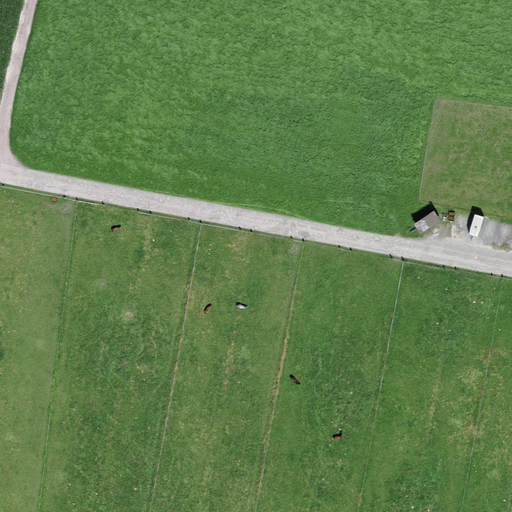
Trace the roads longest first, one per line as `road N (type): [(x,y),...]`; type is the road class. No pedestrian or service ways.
road 1 (track): [(511,266),(0,169)]
road 2 (track): [(0,149),(36,0)]
